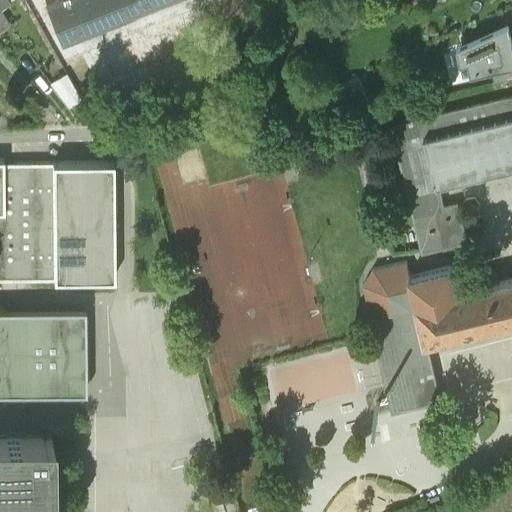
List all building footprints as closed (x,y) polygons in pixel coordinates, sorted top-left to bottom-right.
[(44,0),(59,36),(150,0),(44,0)] [(500,67),(511,64),(511,37),(511,38),(508,23),(457,46),(460,62),(468,61),(470,74),(500,67)] [(511,64),(500,67),(502,78),(511,75),(511,64)] [(511,94),(393,124),(414,213),(442,206),(437,184),(511,166),(511,94)] [(0,274),(112,273),(111,158),(2,159),(2,157),(0,156),(0,274)] [(442,206),(414,213),(423,250),(465,239),(456,203),(442,206)] [(511,274),(457,288),(451,260),(410,270),(407,254),(375,262),(365,277),(395,403),(415,399),(393,305),(416,300),(425,338),(426,337),(511,317),(511,274)] [(425,338),(416,300),(393,305),(415,399),(439,393),(426,337),(425,338)] [(0,400),(4,400),(4,389),(84,389),(84,306),(0,306),(0,400)] [(0,427),(0,511),(44,511),(44,427),(0,427)] [(511,511),(511,468),(469,498),(478,511),(511,511)]
